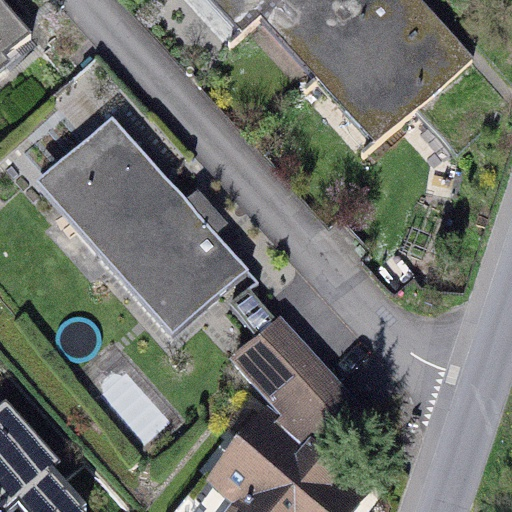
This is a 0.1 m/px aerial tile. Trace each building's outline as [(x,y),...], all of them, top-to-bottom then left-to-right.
[(179,0),(221,48),(250,22),(370,162),(474,72),(412,0),(179,0)] [(0,61),(13,50),(0,36),(0,61)] [(99,132),(16,203),(152,359),(235,288),(99,132)] [(259,422),(189,505),(198,511),(361,511),(369,503),(312,470),(359,426),(274,330),(216,379),(259,422)] [(0,417),(0,511),(66,511),(78,502),(0,417)]
